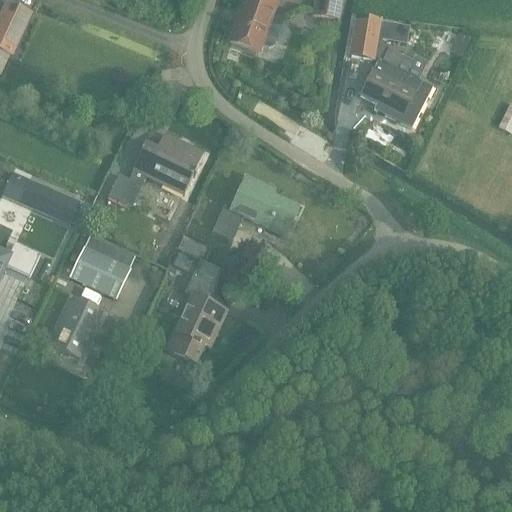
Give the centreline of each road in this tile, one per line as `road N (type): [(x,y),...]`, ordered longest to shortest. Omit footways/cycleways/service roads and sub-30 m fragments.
road 1 (unclassified): [(395,251),(354,269),(178,435),(133,453),(89,458),(44,452),(0,428)]
road 2 (unclassified): [(395,251),(379,212),(213,97),(192,50),(209,0)]
road 3 (unclassified): [(511,282),(447,249),(395,251)]
